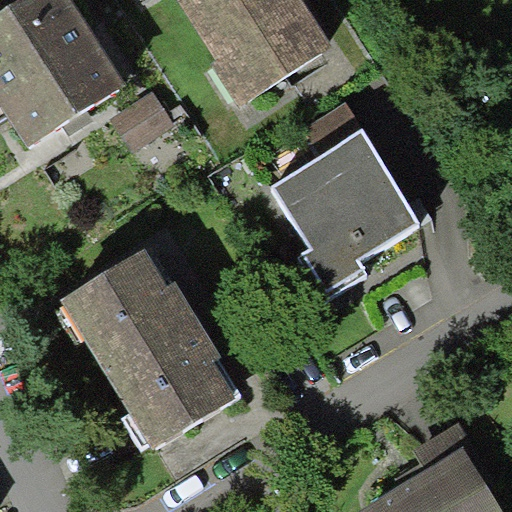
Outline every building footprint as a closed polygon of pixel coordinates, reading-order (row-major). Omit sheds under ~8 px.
[(31,156),(125,97),(64,0),(53,0),(0,33),(0,120),(7,116),(31,156)] [(173,0),(241,109),(330,54),(296,0),(173,0)] [(417,236),(361,146),(275,200),(314,263),(303,270),(327,309),(368,284),(360,271),(417,236)] [(152,456),(239,401),(152,262),(65,317),(152,456)] [(357,511),(500,511),(454,433),(405,461),(415,478),(357,511)]
